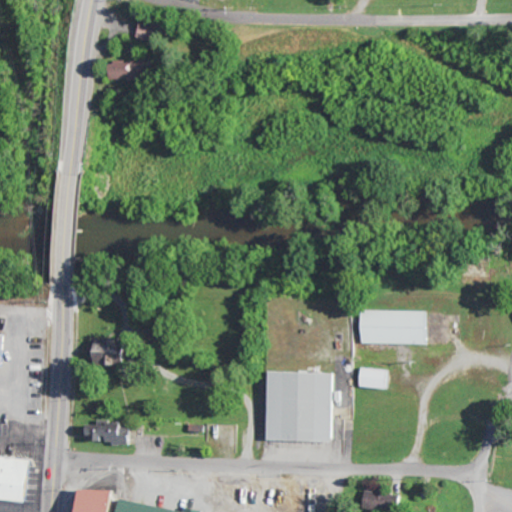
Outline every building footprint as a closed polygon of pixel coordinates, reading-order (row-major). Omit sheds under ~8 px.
[(169,19),(147,12),(139,37),(162,44),(169,19)] [(116,81),(148,80),(147,62),(115,63),(116,81)] [(434,344),(435,311),(368,310),(367,343),(434,344)] [(0,365),(11,366),(12,334),(0,333),(0,365)] [(96,363),(136,365),(136,349),(128,349),(128,340),(97,339),(96,363)] [(395,388),(395,369),(367,368),(367,387),(395,388)] [(274,440),(339,441),(341,373),(276,371),(274,440)] [(91,442),(136,443),(136,435),(130,434),(130,424),(92,423),(91,442)] [(39,460),(0,455),(0,498),(34,502),(39,460)] [(124,493),(90,487),(85,511),(210,511),(211,511),(192,508),(192,509),(131,499),(129,511),(121,510),(124,493)] [(403,496),(391,496),(391,490),(368,490),(368,508),(403,509),(403,496)]
